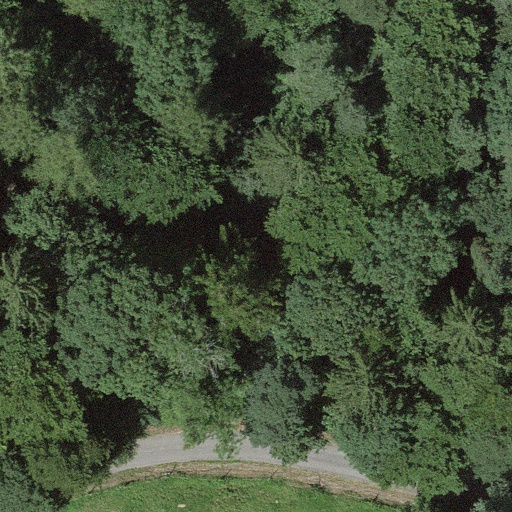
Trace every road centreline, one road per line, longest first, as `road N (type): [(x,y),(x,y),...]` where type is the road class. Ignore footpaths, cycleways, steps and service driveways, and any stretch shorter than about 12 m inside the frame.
road 1 (track): [(511,253),(307,221),(136,210),(0,175)]
road 2 (track): [(0,481),(214,445),(455,482),(511,478)]
